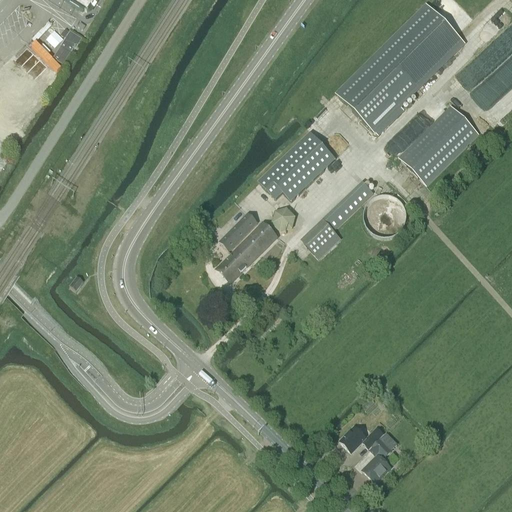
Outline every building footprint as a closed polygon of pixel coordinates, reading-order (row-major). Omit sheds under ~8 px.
[(64,0),(87,14),(91,7),(93,9),(96,5),(94,4),(96,0),(64,0)] [(400,112),(465,48),(457,40),(427,11),(337,100),(367,130),(379,141),(404,116),(400,112)] [(81,41),(49,23),(30,43),(61,70),(81,41)] [(450,109),(398,161),(426,189),(479,137),(450,109)] [(309,137),(267,180),(292,205),(334,162),(309,137)] [(342,239),(336,231),(373,196),(362,185),(322,223),(324,225),(302,245),(318,262),(342,239)] [(409,227),(409,223),(409,219),(407,214),(405,210),(402,206),(398,203),(394,201),(390,199),(385,199),(380,199),(376,201),(372,203),(368,206),(365,210),(363,214),(361,219),(361,223),(361,227),(363,231),(365,236),(368,240),(371,243),(376,245),(380,246),(385,247),(390,246),(394,245),(398,243),(402,240),(405,236),(407,231),(409,227)] [(222,241),(232,251),(261,223),(260,223),(251,214),(251,213),(222,241)] [(275,216),(272,227),(280,235),(292,232),(295,221),(286,213),(275,216)] [(263,226),(215,272),(229,287),(277,241),(263,226)] [(76,281),(68,290),(75,295),(82,286),(76,281)] [(383,438),(376,431),(366,442),(354,430),(339,444),(351,457),(362,446),(368,453),(378,443),(383,438)] [(394,450),(383,438),(385,436),(383,438),(378,443),(368,453),(376,460),(362,474),(375,486),(390,471),(381,463),(390,455),(389,454),(394,450)]
